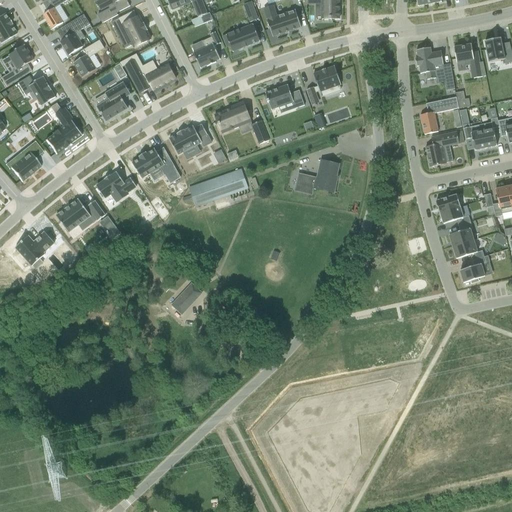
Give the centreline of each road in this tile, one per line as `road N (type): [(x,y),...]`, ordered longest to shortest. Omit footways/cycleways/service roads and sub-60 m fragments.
road 1 (unclassified): [(117,511),(296,344),(369,220)]
road 2 (residential): [(417,185),(457,313),(511,300)]
road 3 (residential): [(369,220),(378,121),(365,37)]
road 4 (residential): [(365,37),(196,95)]
road 5 (residential): [(15,0),(101,147)]
road 6 (residential): [(401,31),(417,185)]
